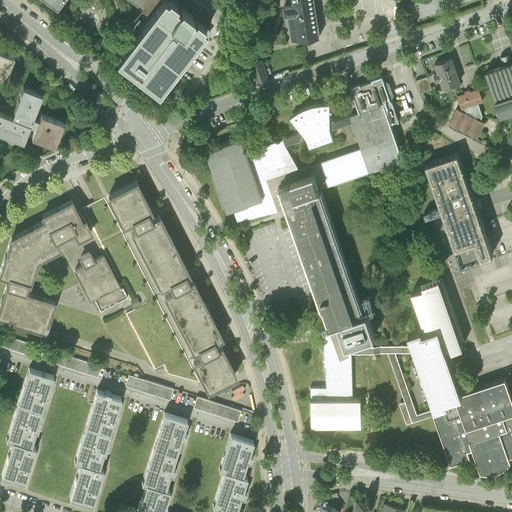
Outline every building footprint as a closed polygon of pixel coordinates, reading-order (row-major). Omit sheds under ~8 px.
[(49,0),(56,5),(60,0),(136,0),(137,0),(134,4),(149,17),(116,60),(158,93),(168,79),(174,83),(201,49),(195,45),(201,37),(206,31),(191,19),(193,17),(181,7),(179,10),(165,0),(49,0)] [(293,0),(294,4),(284,5),(285,14),(288,14),(292,40),(320,36),(313,0),(293,0)] [(416,0),(406,3),(411,19),(446,7),(446,6),(463,0),(416,0)] [(0,77),(4,79),(13,55),(0,50),(0,77)] [(511,61),(511,62),(508,52),(505,54),(500,55),(504,64),(486,70),(492,88),(492,89),(495,99),(496,99),(500,112),(500,113),(511,109),(511,61)] [(451,56),(435,61),(438,71),(434,73),(436,79),(440,77),(443,84),(443,86),(444,86),(453,83),(460,81),(456,70),(455,68),(451,56)] [(256,66),(253,67),(257,79),(258,79),(259,81),(269,78),(268,75),(262,59),(254,61),(256,66)] [(351,114),(330,121),(331,128),(352,121),(361,146),(299,168),(300,168),(302,176),(314,171),(315,173),(313,173),(318,188),(320,188),(334,182),(374,169),(377,168),(381,166),(396,161),(402,159),(402,160),(404,160),(398,142),(395,134),(391,122),(398,119),(398,120),(399,120),(398,116),(392,99),(391,99),(390,97),(392,96),(393,94),(392,88),(389,81),(387,80),(385,81),(384,78),(382,74),(372,78),(373,80),(361,84),(360,82),(350,86),(358,107),(359,111),(356,112),(351,114)] [(428,75),(416,79),(420,92),(432,88),(428,75)] [(16,117),(0,111),(0,132),(23,141),(29,124),(35,126),(31,136),(55,145),(63,122),(40,113),(38,118),(33,116),(42,92),(22,85),(13,109),(19,111),(18,114),(16,117)] [(461,109),(457,107),(449,122),(451,123),(477,136),(485,121),(480,119),(483,114),(478,101),(483,99),(481,93),(480,92),(479,87),(477,87),(470,90),(470,88),(467,89),(465,90),(465,91),(457,94),(459,99),(462,107),(462,106),(462,107),(461,109)] [(290,115),(302,131),(275,140),(274,138),(271,130),(267,132),(264,133),(266,140),(267,143),(247,150),(242,136),(209,147),(203,150),(209,167),(219,196),(224,211),(232,208),(236,220),(269,212),(282,209),(288,207),(289,207),(291,214),(293,220),(316,286),(320,297),(328,320),(323,321),(325,326),(324,326),(324,333),(324,335),(324,350),(324,353),(324,354),(333,353),(352,353),(380,352),(388,352),(391,362),(405,401),(399,403),(406,424),(433,414),(447,457),(451,465),(470,459),(468,451),(469,451),(472,450),(480,474),(484,475),(489,475),(493,474),(497,473),(502,471),(506,469),(510,464),(511,464),(511,463),(511,394),(511,395),(505,377),(461,393),(453,368),(451,364),(446,348),(447,348),(449,347),(450,350),(463,346),(439,278),(435,279),(426,282),(428,285),(426,286),(424,287),(412,291),(426,330),(422,331),(421,327),(409,331),(413,343),(409,344),(390,345),(380,345),(374,345),(371,337),(375,335),(366,311),(364,312),(362,313),(362,311),(319,189),(320,189),(320,188),(318,188),(313,173),(315,173),(314,171),(302,176),(300,168),(299,168),(285,144),(306,137),(310,146),(333,137),(331,128),(330,121),(330,105),(330,101),(326,101),(324,101),(318,102),(314,103),(309,104),(304,106),(300,108),(296,111),(290,115)] [(493,253),(476,203),(460,159),(458,152),(426,163),(441,205),(441,208),(442,211),(443,212),(455,247),(461,264),(473,260),(481,257),(493,253)] [(144,258),(174,242),(159,213),(151,216),(150,213),(149,212),(152,210),(136,178),(106,194),(122,226),(131,221),(132,223),(133,226),(129,228),(144,258)] [(42,219),(10,236),(38,260),(62,248),(57,240),(62,238),(73,232),(77,240),(92,232),(85,217),(82,219),(72,198),(70,199),(40,214),(42,219)] [(0,318),(45,333),(56,301),(26,291),(27,288),(28,285),(30,285),(38,260),(10,236),(0,266),(0,275),(7,278),(6,281),(5,285),(0,299),(0,318)] [(174,242),(144,258),(160,288),(169,283),(170,286),(171,288),(162,292),(177,322),(207,307),(192,277),(189,279),(187,276),(186,274),(190,272),(174,242)] [(82,264),(73,268),(89,300),(93,297),(100,310),(128,296),(122,286),(119,287),(118,285),(119,284),(119,283),(118,282),(117,280),(109,265),(103,252),(94,257),(93,256),(92,254),(90,249),(78,255),(82,264)] [(129,299),(133,307),(140,304),(137,296),(135,296),(133,297),(131,298),(129,299)] [(207,307),(177,322),(192,353),(197,350),(198,353),(200,355),(191,359),(207,391),(237,376),(221,344),(217,345),(216,343),(215,341),(223,337),(207,307)] [(0,345),(29,355),(32,345),(33,344),(0,333),(0,345)] [(56,352),(53,362),(97,377),(100,367),(101,365),(56,351),(56,352)] [(333,353),(324,354),(324,356),(325,386),(315,387),(310,387),(310,399),(324,398),(330,398),(353,398),(361,398),(361,383),(357,383),(353,384),(353,378),(333,378),(333,373),(333,353)] [(333,378),(353,378),(352,353),(333,353),(333,373),(333,378)] [(28,367),(17,402),(42,410),(46,396),(47,395),(48,396),(49,392),(50,389),(49,389),(49,388),(53,376),(54,375),(28,367)] [(128,376),(125,386),(170,400),(172,391),(173,389),(148,381),(128,374),(128,376)] [(104,392),(96,389),(91,404),(85,424),(110,433),(114,418),(114,417),(116,418),(117,415),(118,411),(117,411),(117,410),(121,397),(110,394),(110,391),(105,389),(104,392)] [(196,399),(193,407),(237,422),(241,411),(212,401),(197,396),(196,399)] [(361,398),(353,398),(330,398),(324,398),(309,399),(310,425),(310,426),(361,424),(361,398)] [(42,410),(17,402),(6,438),(12,440),(31,445),(35,430),(37,430),(38,427),(39,424),(38,423),(42,410)] [(177,416),(163,412),(152,446),(176,453),(180,439),(181,438),(184,439),(185,436),(186,433),(183,432),(183,431),(188,419),(183,418),(177,416)] [(106,445),(110,433),(85,424),(73,460),(80,462),(98,467),(103,453),(103,452),(104,452),(105,449),(107,446),(105,446),(106,445)] [(253,441),(230,433),(218,469),(223,470),(242,475),(247,460),(250,461),(251,458),(252,455),(249,453),(253,441)] [(36,446),(31,445),(12,440),(1,474),(24,481),(29,466),(29,465),(30,465),(31,462),(32,460),(31,459),(32,458),(36,446)] [(172,465),(176,453),(152,446),(141,482),(145,483),(165,488),(169,475),(169,472),(173,473),(174,471),(175,468),(171,466),(172,465)] [(98,467),(80,462),(68,496),(92,503),(97,488),(97,487),(98,487),(99,484),(100,481),(99,481),(99,480),(103,469),(98,467)] [(223,470),(212,505),(216,506),(236,511),(236,509),(241,497),(241,495),(244,496),(245,493),(246,490),(243,489),(247,477),(242,475),(223,470)] [(165,488),(145,483),(136,511),(162,511),(163,509),(164,509),(165,505),(166,502),(165,502),(165,501),(170,489),(165,488)] [(371,505),(356,500),(352,511),(369,511),(370,511),(372,505),(371,505)]
